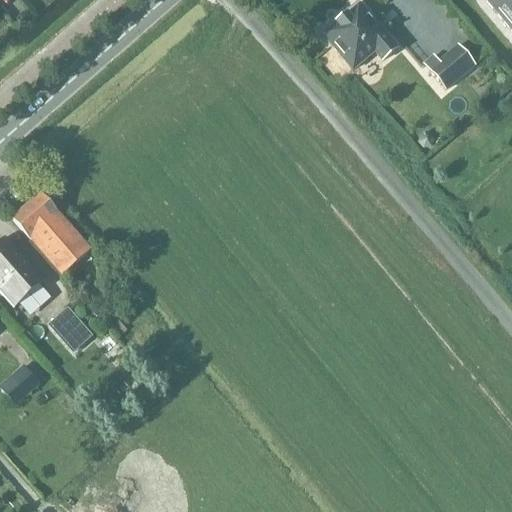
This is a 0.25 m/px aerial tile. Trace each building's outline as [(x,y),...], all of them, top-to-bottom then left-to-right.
[(511,0),(488,0),(486,2),(511,33),(511,0)] [(357,3),(320,35),(351,72),(374,52),(382,61),(396,49),(357,3)] [(474,67),(457,47),(438,63),(433,57),(423,66),(445,91),(474,67)] [(428,135),(419,136),(417,144),(422,151),(430,149),(433,141),(428,135)] [(11,220),(36,249),(61,277),(90,252),(40,195),(11,220)] [(0,294),(14,310),(15,309),(11,304),(39,280),(43,284),(44,283),(4,238),(3,239),(5,242),(0,246),(0,294)] [(66,311),(46,329),(71,357),(91,339),(66,311)] [(117,322),(110,327),(119,338),(125,332),(117,322)] [(1,392),(14,407),(38,386),(25,371),(1,392)]
